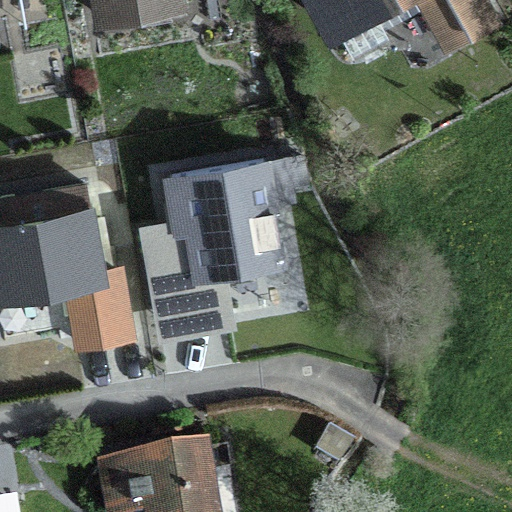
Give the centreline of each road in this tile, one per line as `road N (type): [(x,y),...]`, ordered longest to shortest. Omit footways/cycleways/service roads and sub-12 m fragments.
road 1 (residential): [(0,419),(296,377),(371,411)]
road 2 (track): [(511,485),(371,411)]
